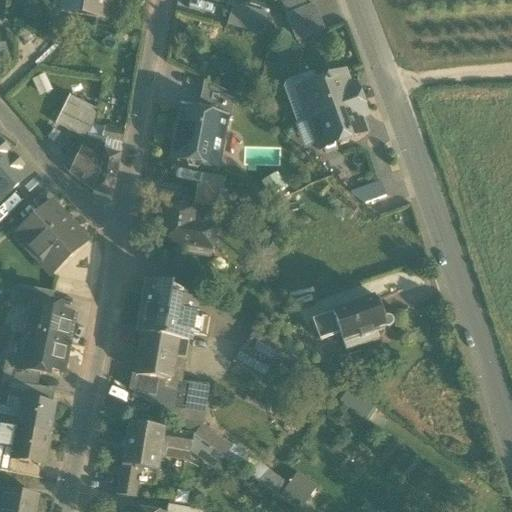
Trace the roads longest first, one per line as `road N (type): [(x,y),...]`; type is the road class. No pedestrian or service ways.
road 1 (secondary): [(511,426),(359,0)]
road 2 (residential): [(68,511),(120,243)]
road 3 (residential): [(120,243),(160,0)]
road 4 (residential): [(0,111),(120,243)]
road 5 (track): [(511,73),(391,79)]
